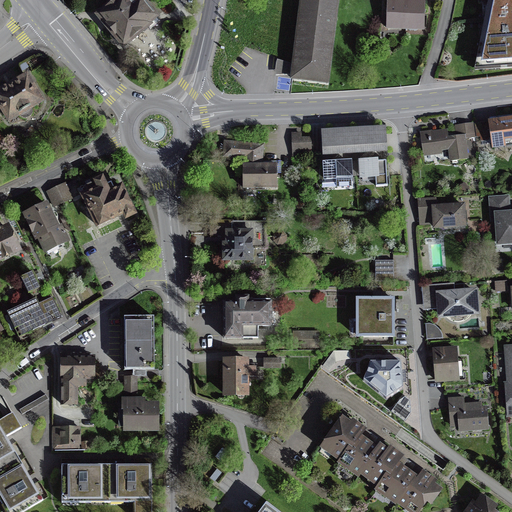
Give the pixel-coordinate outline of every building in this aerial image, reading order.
[(117,0),(98,16),(123,46),(149,25),(148,24),(155,18),(156,17),(148,8),(141,0),(117,0)] [(339,0),(299,0),(292,63),(278,59),(276,65),(276,73),(290,73),(290,78),(330,83),(339,0)] [(484,53),(485,69),(511,66),(511,0),(489,0),(485,22),(488,22),(489,39),(482,39),(478,54),(484,53)] [(424,3),(388,2),(387,28),(423,29),(424,3)] [(0,104),(9,119),(40,101),(26,77),(0,92),(0,104)] [(511,140),(511,121),(490,124),(493,147),(506,145),(505,141),(511,140)] [(458,137),(449,139),(448,132),(422,137),(425,154),(451,150),(453,162),(469,159),(465,139),(476,137),(474,124),(456,127),(458,137)] [(300,133),(293,134),(293,149),(310,148),(309,143),(311,143),(310,138),(301,138),(300,133)] [(348,135),(349,152),(385,150),(384,133),(348,135)] [(325,154),(349,152),(348,135),(324,137),(325,154)] [(222,151),(222,156),(243,158),(244,188),(276,188),(276,165),(262,166),(262,161),(263,145),(225,142),(224,151),(222,151)] [(356,168),(356,175),(362,175),(362,177),(376,177),(376,187),(388,186),(386,161),(361,162),(361,167),(356,168)] [(351,178),(351,176),(356,175),(356,168),(350,168),(350,163),(325,165),(326,180),(336,179),(336,187),(352,186),(351,178)] [(110,193),(103,178),(95,181),(95,183),(84,188),(87,194),(83,196),(97,226),(124,213),(126,218),(134,214),(121,187),(110,193)] [(65,184),(52,190),(59,204),(72,198),(65,184)] [(59,204),(52,190),(48,192),(55,206),(59,204)] [(301,197),(295,203),(300,208),(306,202),(301,197)] [(511,213),(506,214),(505,198),(491,199),(492,218),(497,217),(498,238),(506,238),(506,242),(511,241),(511,213)] [(420,212),(434,211),(433,207),(436,207),(435,199),(419,200),(420,212)] [(36,239),(39,238),(46,252),(67,242),(60,227),(58,228),(47,204),(25,214),(36,239)] [(436,207),(433,207),(434,211),(435,228),(444,227),(445,229),(456,229),(455,226),(465,225),(464,205),(436,207)] [(257,240),(266,240),(266,222),(211,222),(211,234),(227,234),(227,245),(224,245),(224,260),(251,260),(251,233),(257,233),(257,240)] [(0,258),(18,250),(7,228),(0,231),(0,258)] [(376,281),(394,281),(394,261),(375,261),(376,281)] [(32,272),(21,278),(23,282),(24,281),(33,300),(7,312),(15,330),(19,328),(21,331),(27,329),(28,332),(42,326),(43,328),(53,323),(52,321),(61,317),(52,298),(46,301),(32,272)] [(433,285),(434,295),(439,295),(440,316),(449,315),(454,312),(463,311),(468,313),(477,313),(475,292),(454,293),(453,283),(433,285)] [(258,338),(258,326),(271,326),(271,303),(248,303),(248,298),(236,298),(236,303),(224,303),(224,338),(258,338)] [(357,299),(357,337),(393,337),(393,299),(357,299)] [(154,317),(124,318),(125,370),(135,369),(135,372),(135,375),(144,375),(144,372),(144,370),(154,369),(154,317)] [(442,338),(442,335),(440,334),(438,334),(436,333),(434,331),(432,330),(431,328),(430,326),(429,324),(426,324),(427,339),(442,338)] [(455,380),(454,360),(456,360),(455,349),(434,350),(437,381),(455,380)] [(348,351),(334,351),(322,367),(329,372),(350,362),(350,359),(348,351)] [(62,404),(77,404),(77,386),(85,386),(85,378),(94,378),(94,357),(85,357),(85,354),(78,354),(78,357),(61,358),(61,378),(62,378),(62,386),(62,404)] [(265,359),(265,366),(265,367),(280,367),(280,359),(265,359)] [(255,369),(247,369),(247,360),(225,360),(225,395),(237,395),(237,396),(238,397),(239,398),(240,398),(241,398),(242,398),(243,398),(244,398),(244,397),(245,396),(245,395),(245,394),(247,394),(247,377),(255,376),(255,369)] [(400,361),(371,361),(364,378),(386,395),(402,385),(400,361)] [(135,378),(126,378),(126,384),(126,385),(126,392),(135,392),(135,378)] [(405,397),(400,400),(392,411),(405,420),(410,413),(409,400),(405,397)] [(463,398),(449,399),(451,420),(459,419),(459,430),(488,428),(486,408),(481,409),(481,404),(464,405),(463,398)] [(144,400),(122,400),(122,410),(120,410),(120,426),(128,426),(128,427),(155,428),(155,407),(144,407),(144,400)] [(21,428),(13,413),(0,420),(0,472),(20,460),(6,437),(21,428)] [(350,469),(358,476),(380,446),(377,450),(363,439),(362,440),(359,438),(365,430),(352,421),(350,425),(342,419),(324,444),(334,451),(332,454),(342,461),(342,460),(351,467),(350,469)] [(80,449),(80,444),(80,427),(53,428),(53,450),(80,449)] [(396,503),(414,477),(400,466),(400,467),(396,465),(402,457),(390,448),(387,452),(380,446),(358,476),(359,476),(361,473),(370,479),(371,477),(381,484),(378,487),(388,494),(387,496),(396,503)] [(12,511),(22,511),(43,500),(20,460),(0,472),(0,490),(0,492),(0,500),(2,504),(6,502),(12,511)] [(104,502),(108,502),(108,465),(62,465),(62,498),(79,498),(79,503),(90,503),(90,497),(104,497),(104,502)] [(151,511),(152,465),(108,465),(108,502),(111,502),(111,497),(125,497),(125,502),(135,502),(134,511),(151,511)] [(415,477),(414,477),(396,503),(397,501),(406,508),(409,505),(418,511),(426,501),(431,504),(441,490),(433,485),(435,481),(423,473),(417,480),(414,478),(415,477)] [(494,511),(493,511),(496,507),(483,497),(477,505),(474,503),(466,511),(494,511)]
